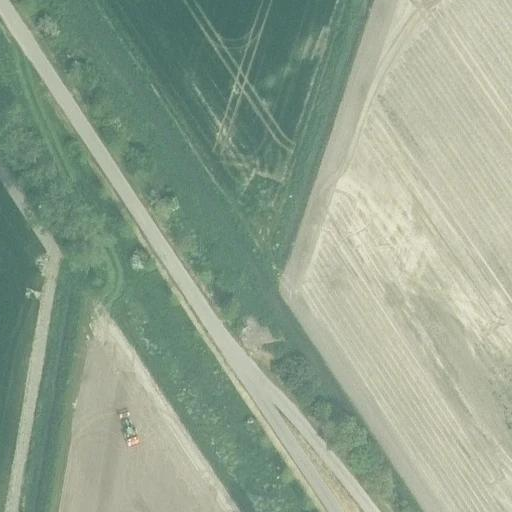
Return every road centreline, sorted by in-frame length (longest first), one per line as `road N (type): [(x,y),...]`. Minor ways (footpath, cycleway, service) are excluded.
road 1 (unclassified): [(228,345),(0,0)]
road 2 (residential): [(228,345),(373,511)]
road 3 (unclassified): [(340,511),(228,345)]
